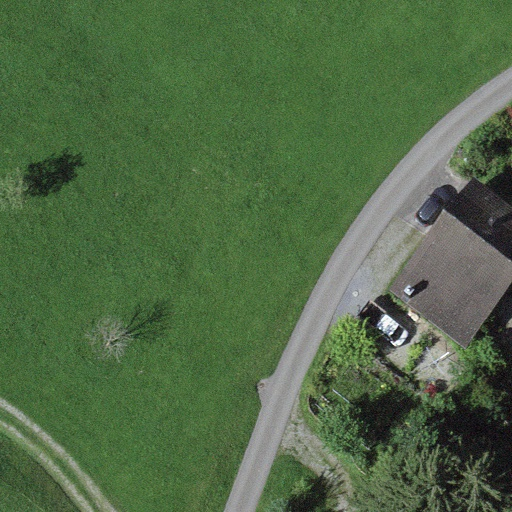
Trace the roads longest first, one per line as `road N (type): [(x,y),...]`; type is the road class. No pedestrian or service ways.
road 1 (unclassified): [(219,511),(337,266),(477,95),(511,76)]
road 2 (track): [(0,421),(45,453),(93,511)]
